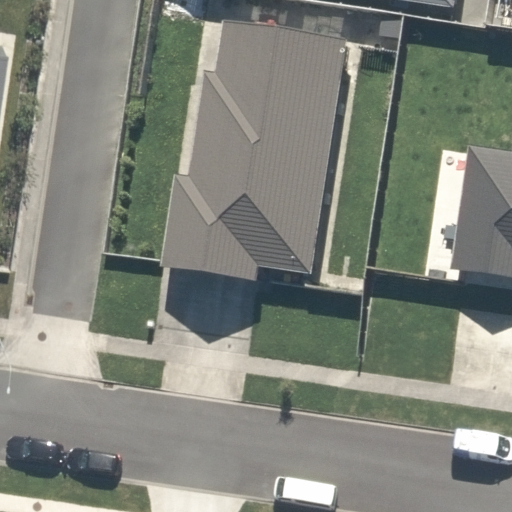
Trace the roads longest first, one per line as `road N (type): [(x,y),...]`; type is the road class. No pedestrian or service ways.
road 1 (residential): [(44,422),(511,490)]
road 2 (residential): [(44,422),(105,0)]
